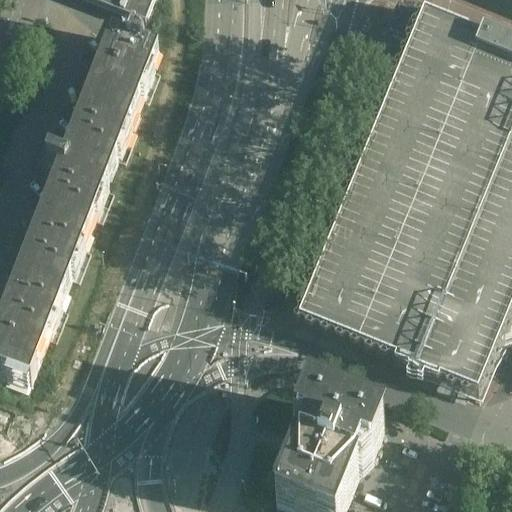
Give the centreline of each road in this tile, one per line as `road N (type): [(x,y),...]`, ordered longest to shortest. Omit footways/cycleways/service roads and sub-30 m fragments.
road 1 (secondary): [(222,0),(217,81),(112,369)]
road 2 (secondary): [(148,420),(198,335),(281,70)]
road 3 (motorway): [(112,369),(44,452),(0,477)]
